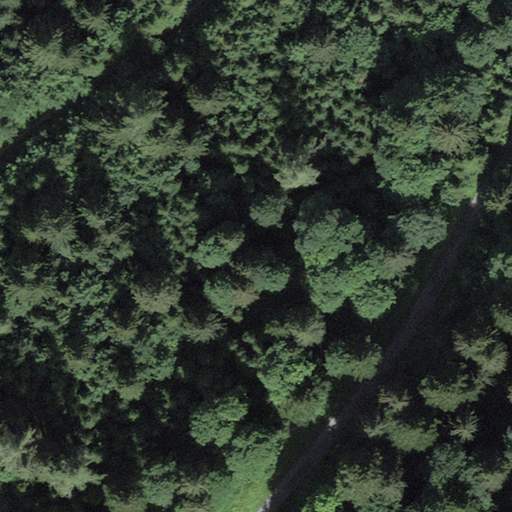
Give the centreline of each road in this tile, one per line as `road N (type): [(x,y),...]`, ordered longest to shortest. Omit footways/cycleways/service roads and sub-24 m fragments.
road 1 (unclassified): [(511,139),(396,338),(259,511)]
road 2 (track): [(0,164),(187,31),(213,0)]
